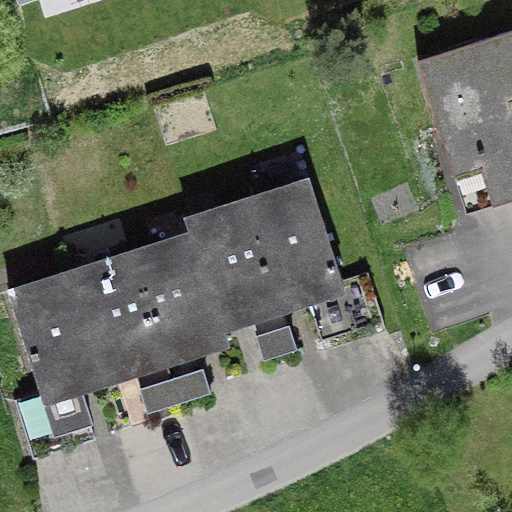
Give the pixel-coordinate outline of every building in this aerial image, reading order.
[(511,29),(416,60),(466,212),(511,197),(511,29)] [(248,202),(280,302),(307,293),(324,348),(386,328),(367,271),(341,279),(308,183),(248,202)] [(192,236),(220,322),(250,312),(267,366),(297,356),(280,302),(248,202),(188,221),(192,236)] [(132,255),(181,409),(212,399),(195,345),(224,336),(220,322),(192,236),(132,255)] [(71,274),(103,375),(134,365),(150,419),(181,409),(132,255),(71,274)] [(103,375),(71,274),(10,294),(41,391),(15,399),(33,456),(95,436),(78,382),(103,375)]
